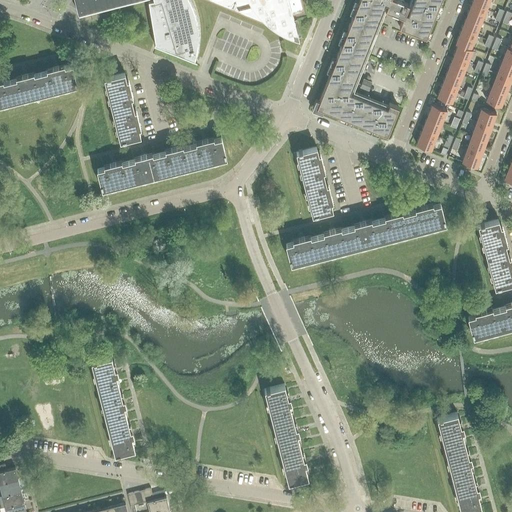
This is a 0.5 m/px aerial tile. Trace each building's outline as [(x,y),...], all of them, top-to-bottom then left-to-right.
[(74,0),(78,14),(79,13),(78,13),(128,0),(148,0),(155,40),(154,43),(196,60),(197,59),(194,58),(195,53),(196,48),(197,43),(197,38),(197,33),(197,28),(197,23),(196,19),(195,15),(194,11),(193,7),(191,3),(189,0),(74,0)] [(210,0),(292,34),(287,15),(304,11),(301,0),(210,0)] [(320,98),(317,106),(325,110),(339,115),(352,120),(360,123),(365,126),(378,131),(387,134),(398,106),(389,102),(388,104),(359,93),(353,91),(360,73),(361,70),(371,45),(376,34),(380,23),(383,15),(385,10),(388,11),(400,16),(403,17),(408,4),(405,2),(399,0),(358,0),(353,14),(347,29),(342,43),(336,58),(330,72),(320,98)] [(403,17),(399,26),(405,29),(415,33),(426,37),(426,36),(434,18),(438,5),(440,0),(413,0),(411,5),(409,4),(408,4),(403,17)] [(472,0),(471,3),(486,9),(489,0),(472,0)] [(466,16),(481,22),(486,9),(471,3),(466,16)] [(461,29),(475,35),(481,22),(466,16),(461,29)] [(470,48),(475,35),(461,29),(461,30),(455,43),(458,44),(458,43),(470,48)] [(453,56),(467,62),(473,49),(470,48),(458,43),(458,44),(453,56)] [(507,46),(501,60),(511,64),(511,49),(509,48),(509,47),(507,46)] [(447,69),(462,75),(467,62),(453,56),(447,69)] [(511,64),(501,60),(496,74),(511,79),(511,76),(511,64)] [(75,78),(71,64),(67,65),(64,66),(59,67),(58,65),(57,65),(57,66),(55,67),(53,67),(52,67),(52,69),(47,71),(45,71),(41,72),(46,92),(61,88),(77,84),(76,82),(76,78),(75,78)] [(442,83),(457,88),(462,75),(447,69),(442,83)] [(46,92),(41,72),(36,73),(34,74),(28,75),(27,73),(27,74),(24,75),(22,75),(21,75),(22,77),(16,78),(14,79),(10,80),(15,100),(30,96),(46,92)] [(107,77),(104,77),(108,93),(112,108),(131,103),(130,99),(128,91),(131,91),(130,90),(129,90),(129,88),(128,86),(129,85),(129,84),(127,85),(125,77),(124,72),(110,76),(110,75),(106,76),(107,77)] [(511,79),(496,74),(491,87),(506,93),(511,79)] [(371,82),(363,78),(361,85),(360,86),(368,89),(371,83),(371,82)] [(0,103),(15,100),(10,80),(6,81),(4,82),(0,82),(0,103)] [(442,83),(437,96),(452,102),(457,88),(442,83)] [(491,87),(486,100),(501,106),(506,93),(491,87)] [(112,108),(116,124),(120,140),(122,139),(122,140),(126,139),(139,135),(138,130),(136,122),(138,121),(137,121),(136,116),(137,116),(137,115),(134,116),(132,107),(131,103),(112,108)] [(427,117),(441,123),(447,109),(432,103),(427,117)] [(481,108),(476,121),(491,127),(496,113),(481,108)] [(421,130),(436,136),(441,123),(427,117),(421,130)] [(491,127),(476,121),(471,134),(486,140),(491,127)] [(431,149),(436,136),(421,130),(416,143),(431,149)] [(486,140),(471,134),(467,148),(482,153),(486,140)] [(194,144),(189,145),(194,164),(195,164),(210,160),(226,157),(225,154),(225,150),(224,151),(221,137),(216,138),(214,139),(208,140),(207,138),(207,139),(205,139),(202,140),(202,139),(201,139),(202,142),(196,143),(194,144)] [(158,153),(163,172),(179,168),(194,164),(189,145),(185,146),(183,146),(177,148),(176,146),(176,147),(173,147),(171,148),(171,147),(170,147),(171,150),(165,151),(163,151),(158,153)] [(298,151),(296,151),(300,167),(304,182),(324,177),(323,173),(321,165),(323,164),(322,164),(321,162),(321,159),(322,159),(322,158),(319,159),(317,151),(316,146),(302,150),(302,149),(298,150),(298,151)] [(482,153),(467,148),(462,161),(477,166),(482,153)] [(128,160),(133,180),(148,176),(163,172),(158,153),(155,154),(153,154),(146,156),(146,153),(145,153),(145,154),(143,155),(140,156),(140,155),(139,155),(140,157),(135,159),(132,159),(128,160)] [(101,186),(102,188),(117,184),(133,180),(128,160),(124,161),(122,162),(116,164),(115,161),(114,161),(114,162),(110,163),(110,162),(109,163),(109,165),(104,167),(102,167),(97,168),(100,182),(101,186)] [(324,177),(304,182),(308,198),(312,214),(314,213),(314,214),(318,213),(317,212),(332,208),(330,204),(328,196),(331,195),(331,194),(330,195),(329,190),(330,190),(329,189),(327,189),(325,181),(324,177)] [(443,217),(439,203),(427,206),(426,204),(426,205),(424,206),(421,206),(421,205),(420,205),(421,208),(409,211),(414,230),(429,226),(444,222),(444,220),(443,216),(443,217)] [(414,230),(409,211),(397,214),(396,212),(395,212),(395,213),(393,213),(391,214),(391,213),(390,213),(390,216),(378,219),(383,238),(399,234),(414,230)] [(383,238),(378,219),(366,222),(366,220),(365,220),(365,221),(363,221),(360,222),(360,221),(359,221),(360,224),(348,227),(353,246),(368,242),(383,238)] [(480,223),(478,224),(482,239),(486,255),(506,250),(505,246),(503,237),(505,237),(505,236),(504,236),(503,232),(503,231),(501,231),(499,223),(497,219),(483,222),(480,223)] [(317,235),(322,254),(337,250),(353,246),(348,227),(335,230),(335,228),(334,228),(334,229),(332,230),(330,230),(330,229),(329,229),(330,232),(317,235)] [(299,240),(286,243),(290,257),(289,257),(290,260),(291,262),(307,258),(322,254),(317,235),(305,238),(304,236),(303,236),(304,237),(299,238),(299,237),(298,237),(299,240)] [(507,254),(506,250),(486,255),(490,270),(495,286),(497,285),(497,286),(500,285),(500,284),(511,280),(511,272),(511,268),(511,267),(511,266),(511,267),(511,264),(511,262),(511,261),(509,262),(507,254)] [(511,304),(499,307),(504,326),(511,324),(511,301),(511,304)] [(472,333),(473,335),(489,331),(504,326),(499,307),(487,310),(486,308),(485,308),(486,309),(483,310),(481,311),(481,309),(480,310),(481,312),(468,315),(472,330),(471,330),(472,333)] [(112,356),(111,356),(111,355),(96,359),(93,359),(93,360),(91,360),(91,361),(99,391),(119,386),(115,374),(118,373),(116,367),(114,367),(111,356),(112,356)] [(284,385),(284,384),(269,388),(264,389),(264,390),(272,420),(291,415),(288,403),(291,402),(289,396),(287,397),(284,385)] [(119,386),(99,391),(107,422),(126,417),(123,404),(126,404),(124,397),(121,398),(119,386)] [(445,448),(464,443),(461,431),(463,430),(462,424),(459,425),(456,413),(457,413),(457,412),(441,416),(438,416),(438,417),(436,417),(436,418),(437,418),(445,448)] [(280,451),(299,446),(296,434),(298,433),(297,427),(294,427),(291,415),(272,420),(280,451)] [(126,417),(107,422),(114,452),(114,453),(116,452),(116,453),(119,452),(134,448),(134,447),(131,435),(133,435),(132,428),(129,429),(126,417)] [(469,462),(471,461),(470,455),(467,455),(464,443),(445,448),(453,479),(472,474),(469,462)] [(308,477),(307,476),(304,464),(306,463),(305,457),(302,458),(299,446),(280,451),(288,481),(287,481),(288,482),(290,481),(290,482),(293,481),(308,477)] [(4,464),(0,464),(0,483),(17,479),(14,468),(15,467),(6,469),(4,464)] [(472,474),(453,479),(460,509),(460,510),(462,510),(466,509),(465,509),(481,505),(480,504),(477,492),(479,492),(478,486),(475,486),(472,474)] [(20,490),(17,479),(0,483),(0,488),(1,488),(2,495),(20,490)] [(148,501),(153,499),(152,493),(150,487),(144,489),(147,501),(148,501)] [(142,502),(147,501),(144,489),(139,490),(142,502)] [(23,502),(20,490),(2,495),(5,506),(23,502)] [(136,504),(142,502),(139,490),(133,492),(136,504)] [(152,493),(153,499),(148,501),(151,511),(167,508),(164,497),(165,497),(165,496),(164,496),(163,490),(152,493)] [(127,493),(128,495),(130,505),(135,504),(136,504),(133,492),(127,493)] [(25,511),(23,502),(5,506),(6,511),(25,511)] [(127,511),(125,502),(124,502),(125,503),(114,506),(115,511),(127,511)]
